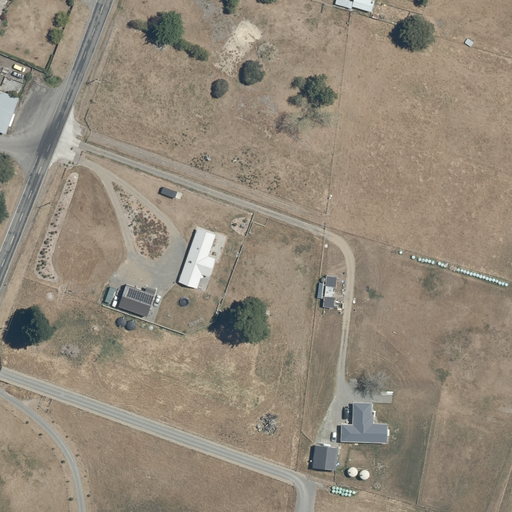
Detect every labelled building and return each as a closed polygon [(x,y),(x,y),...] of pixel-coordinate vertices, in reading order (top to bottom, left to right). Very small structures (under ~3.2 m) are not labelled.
[(372,0),(351,0),(350,0),(334,0),(333,3),(348,6),(348,4),(370,10),(372,0)] [(232,58),(234,62),(241,58),(234,44),(221,17),(200,27),(213,54),(218,64),(232,58)] [(23,84),(5,78),(1,90),(0,90),(0,130),(8,133),(21,96),(19,95),(23,84)] [(202,81),(190,84),(192,92),(194,91),(195,97),(205,95),(202,81)] [(287,124),(248,104),(245,110),(240,107),(236,115),(280,138),(287,124)]
